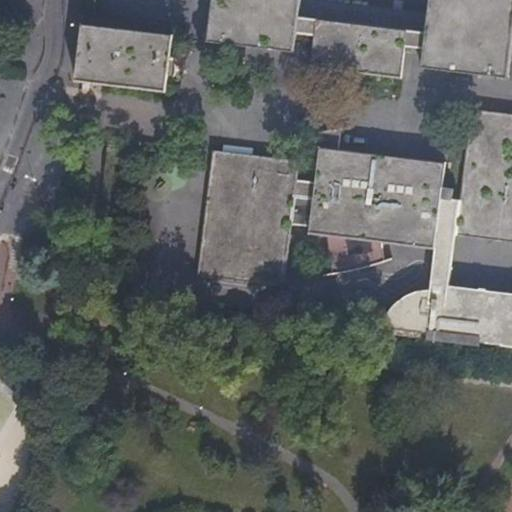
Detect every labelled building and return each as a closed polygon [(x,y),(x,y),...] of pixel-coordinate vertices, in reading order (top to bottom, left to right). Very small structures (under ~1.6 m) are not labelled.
[(213,0),(209,40),(295,51),(298,32),(301,0),(213,0)] [(331,0),(301,0),(298,32),(315,34),(311,67),(403,79),(406,46),(425,48),(429,12),(409,10),(331,0)] [(510,78),(511,60),(511,0),(430,0),(429,12),(425,48),(422,67),(510,78)] [(175,33),(84,21),(76,80),(167,91),(175,33)] [(350,127),(349,125),(310,132),(310,133),(318,132),(321,145),(316,180),(298,178),(301,159),(213,147),(197,273),(285,285),(293,222),(310,224),(310,232),(327,234),(332,271),(324,273),(325,274),(363,267),(392,258),(392,257),(385,259),(382,242),(435,249),(430,289),(411,292),(396,302),(383,322),(358,317),(358,318),(360,319),(427,334),(427,339),(442,340),(443,337),(475,338),(484,340),(499,345),(509,347),(511,346),(511,292),(486,290),(486,288),(479,288),(479,289),(449,285),(455,234),(511,241),(511,113),(471,108),(460,199),(453,198),(454,188),(443,186),(447,161),(339,147),(342,128),(350,127)]
